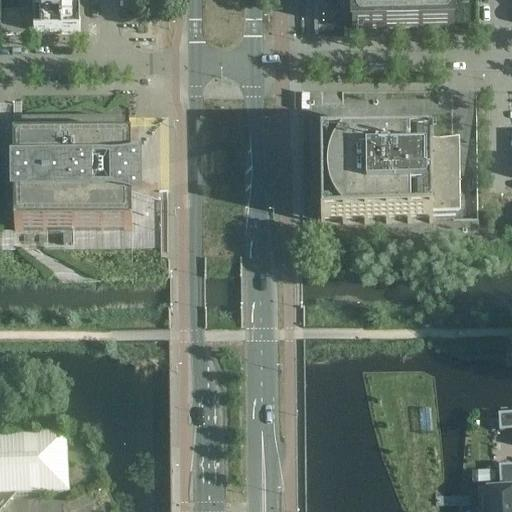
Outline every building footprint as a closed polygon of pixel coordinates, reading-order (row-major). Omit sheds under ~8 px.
[(79,12),(79,0),(32,0),(33,13),(79,12)] [(314,0),(315,30),(344,29),(344,30),(352,30),(352,31),(454,30),(454,29),(453,29),(452,0),(314,0)] [(80,36),(80,22),(79,12),(33,13),(1,13),(1,37),(80,36)] [(453,222),(452,146),(453,146),(452,93),(342,94),(342,103),(322,103),(322,94),(301,94),(302,246),(478,244),(478,222),(453,222)] [(160,193),(159,129),(123,129),(123,124),(21,125),(21,130),(13,130),(14,237),(0,236),(0,249),(160,248),(159,194),(159,193),(160,193)] [(511,416),(498,417),(498,420),(499,433),(511,432),(511,416)] [(70,495),(68,450),(85,449),(84,432),(67,433),(67,434),(0,437),(0,510),(12,498),(70,495)] [(500,492),(480,493),(480,511),(511,511),(511,467),(499,468),(500,492)]
